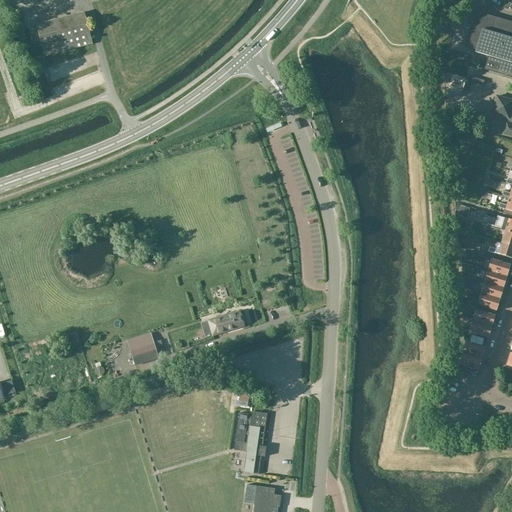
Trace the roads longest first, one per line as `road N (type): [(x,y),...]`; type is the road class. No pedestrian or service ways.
road 1 (unclassified): [(319,485),(333,260),(321,198),(283,98)]
road 2 (track): [(223,372),(0,439)]
road 3 (primary): [(0,186),(133,135)]
road 4 (primary): [(133,135),(240,60)]
road 5 (residential): [(511,405),(488,395),(484,381),(511,301)]
